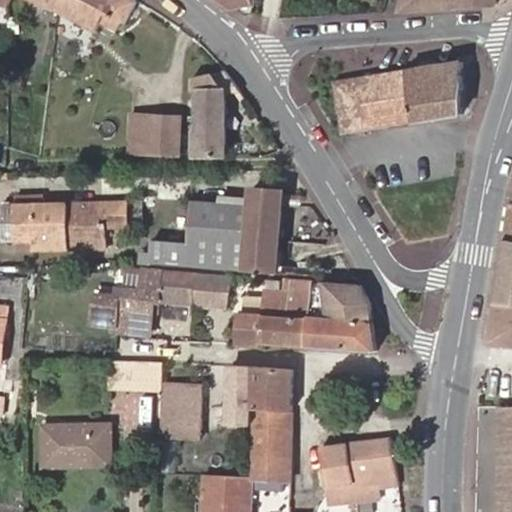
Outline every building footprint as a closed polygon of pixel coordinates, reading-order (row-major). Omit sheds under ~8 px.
[(13,0),(0,0),(0,5),(11,8),(13,0)] [(26,0),(58,12),(95,32),(106,14),(125,22),(136,0),(135,0),(26,0)] [(223,0),(256,24),(257,21),(260,0),(223,0)] [(403,0),(401,11),(498,4),(499,0),(403,0)] [(331,82),(338,132),(461,114),(461,62),(434,66),(433,60),(430,59),(419,60),(418,62),(419,68),(331,82)] [(242,89),(230,71),(216,75),(224,89),(228,89),(242,89)] [(224,89),(216,75),(194,81),(195,90),(198,90),(224,89)] [(198,130),(195,131),(196,157),(229,156),(228,89),(224,89),(198,90),(198,130)] [(182,154),(183,118),(133,115),(131,152),(182,154)] [(278,271),(283,192),(250,190),(249,205),(192,201),(190,242),(188,265),(278,271)] [(47,200),(18,202),(20,252),(111,248),(110,226),(109,206),(49,208),(47,200)] [(133,205),(109,206),(110,226),(134,226),(133,205)] [(511,239),(506,239),(496,304),(511,305),(511,239)] [(188,265),(190,242),(151,240),(148,263),(188,265)] [(232,277),(141,269),(139,292),(120,290),(119,294),(117,327),(116,333),(150,336),(153,303),(229,309),(232,277)] [(311,293),(311,281),(279,279),(279,292),(311,293)] [(372,303),(372,302),(371,299),(363,285),(329,282),(311,281),(311,293),(307,345),(378,350),(375,324),(372,303)] [(307,345),(311,293),(279,292),(266,291),(264,317),(238,315),(236,346),(261,347),(261,342),(307,345)] [(117,327),(119,294),(97,292),(95,325),(117,327)] [(511,305),(496,304),(491,342),(511,343),(511,305)] [(0,305),(0,320),(7,321),(8,306),(0,305)] [(295,370),(232,365),(232,404),(254,406),(295,410),(295,370)] [(125,366),(124,393),(160,393),(161,366),(125,366)] [(204,429),(205,383),(173,381),(171,428),(204,429)] [(380,396),(379,385),(369,386),(371,398),(380,396)] [(254,424),(254,406),(232,404),(232,424),(254,424)] [(511,511),(511,405),(502,406),(500,511),(511,511)] [(253,474),(204,474),(202,511),(253,511),(255,489),(255,480),(284,482),(293,483),(295,410),(254,406),(253,474)] [(43,470),(73,469),(72,459),(112,458),(112,426),(42,428),(43,470)] [(399,487),(392,437),(323,445),(328,487),(330,511),(383,511),(381,488),(399,487)] [(72,459),(73,469),(112,468),(112,458),(72,459)] [(255,480),(255,489),(283,491),(284,482),(255,480)]
